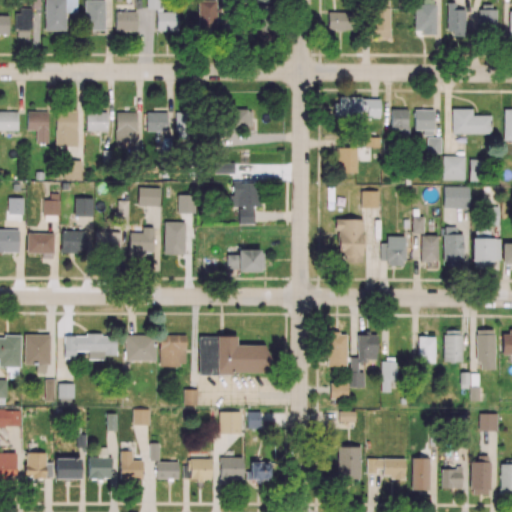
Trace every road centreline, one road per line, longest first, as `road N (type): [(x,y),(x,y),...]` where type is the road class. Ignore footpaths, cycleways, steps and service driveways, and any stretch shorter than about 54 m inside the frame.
road 1 (residential): [(300,511),(303,0)]
road 2 (residential): [(511,298),(0,296)]
road 3 (residential): [(511,73),(0,71)]
